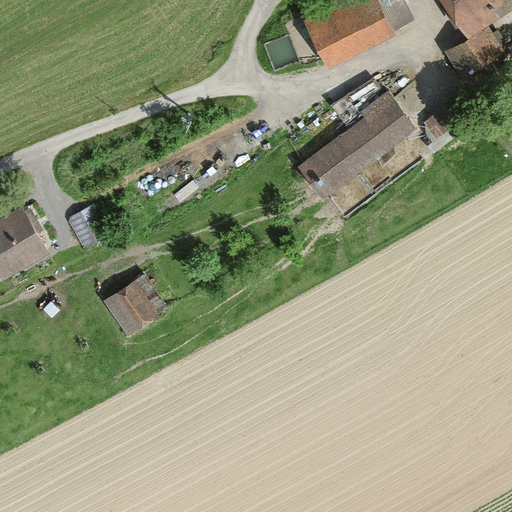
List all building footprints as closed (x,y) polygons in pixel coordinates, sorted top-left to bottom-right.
[(392,36),(374,0),(348,0),(301,23),(324,70),(392,36)] [(511,0),(437,0),(461,37),(441,49),(461,79),(503,52),(484,24),(511,6),(511,0)] [(413,131),(383,90),(356,110),(362,119),(296,167),(320,199),(413,131)] [(45,252),(18,206),(0,216),(0,277),(0,279),(45,252)] [(100,237),(87,210),(67,219),(80,247),(100,237)] [(155,315),(134,281),(102,301),(123,335),(155,315)]
